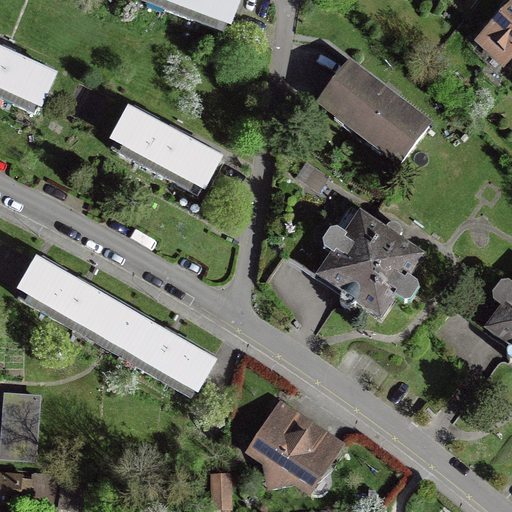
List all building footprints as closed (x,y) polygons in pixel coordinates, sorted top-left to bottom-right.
[(136,0),(165,11),(164,13),(222,35),(235,0),(136,0)] [(511,7),(507,13),(503,10),(496,18),(499,21),(481,41),(507,65),(511,59),(511,7)] [(0,101),(33,117),(51,76),(9,57),(0,52),(0,101)] [(399,168),(428,130),(348,68),(319,107),(399,168)] [(112,153),(196,198),(217,159),(175,137),(133,114),(112,153)] [(421,259),(406,248),(401,245),(397,242),(400,238),(400,235),(399,231),(397,228),(393,227),(389,227),(387,229),(384,233),(359,217),(344,239),(336,233),(330,234),(323,245),(324,251),(332,257),(317,279),(342,296),(339,300),(339,303),(340,307),(342,309),(345,311),(349,310),(352,308),(355,305),(379,321),(394,299),(403,305),(409,304),(417,292),(415,287),(407,281),(421,259)] [(211,362),(169,338),(85,289),(41,264),(19,302),(73,334),(74,332),(136,367),(135,369),(189,400),(192,395),(202,378),(211,362)] [(511,290),(507,287),(501,288),(493,298),(494,304),(502,310),(486,332),(509,350),(506,353),(505,357),(506,360),(509,363),(511,364),(511,290)] [(32,464),(37,402),(5,399),(0,461),(32,464)] [(311,427),(282,408),(249,457),(261,465),(267,493),(295,487),(307,495),(313,485),(312,478),(319,476),(326,466),(309,455),(305,436),(311,427)] [(16,505),(29,506),(30,483),(0,480),(0,505),(16,507),(16,505)] [(212,511),(229,511),(228,481),(211,482),(212,511)] [(44,507),(52,507),(53,486),(46,486),(44,507)]
